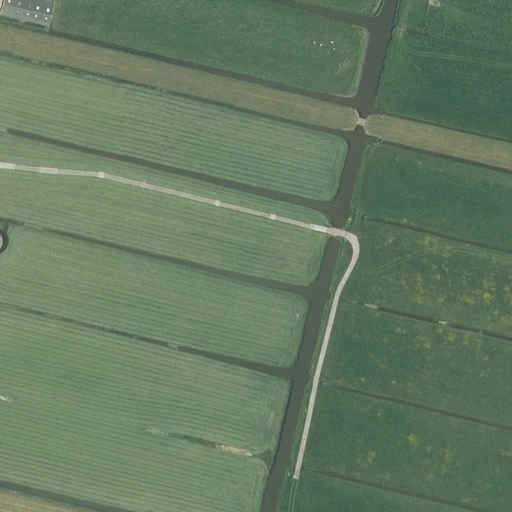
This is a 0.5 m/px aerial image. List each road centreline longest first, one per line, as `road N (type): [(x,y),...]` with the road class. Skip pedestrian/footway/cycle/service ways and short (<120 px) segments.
road 1 (track): [(0,165),(106,176),(346,235)]
road 2 (track): [(291,511),(337,293),(353,258),(354,240),(346,235)]
